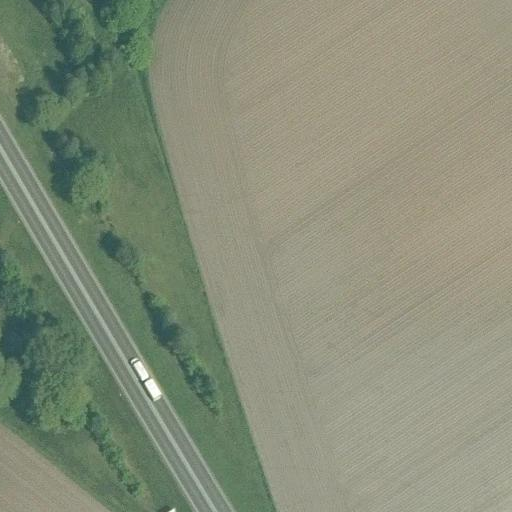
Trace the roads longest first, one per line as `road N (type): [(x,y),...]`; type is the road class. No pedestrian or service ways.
road 1 (trunk): [(214,511),(0,150)]
road 2 (track): [(63,0),(113,46),(137,123)]
